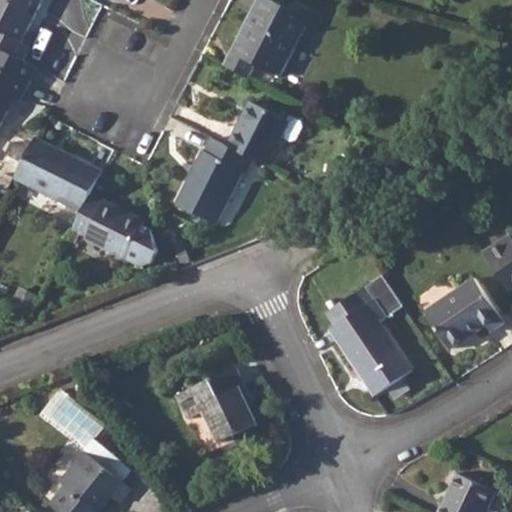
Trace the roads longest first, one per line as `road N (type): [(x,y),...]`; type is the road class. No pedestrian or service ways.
road 1 (residential): [(0,367),(204,289),(235,287)]
road 2 (residential): [(345,473),(265,310),(235,287)]
road 3 (residential): [(206,0),(154,108),(85,74)]
road 4 (residential): [(511,378),(345,473)]
